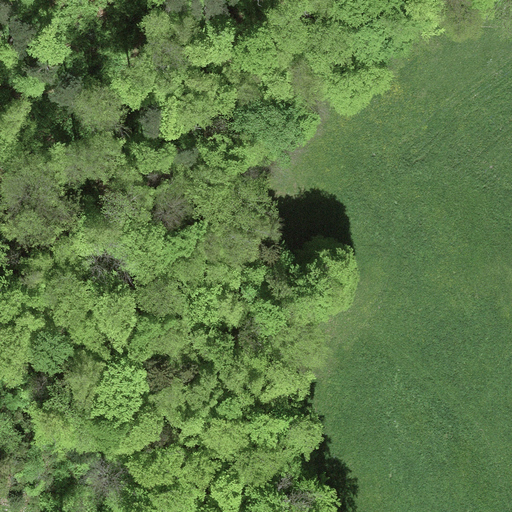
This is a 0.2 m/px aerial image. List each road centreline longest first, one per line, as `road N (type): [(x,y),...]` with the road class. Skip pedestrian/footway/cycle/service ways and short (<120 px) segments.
road 1 (track): [(444,0),(296,73),(124,196)]
road 2 (track): [(124,196),(105,193),(98,180),(101,150),(149,0)]
